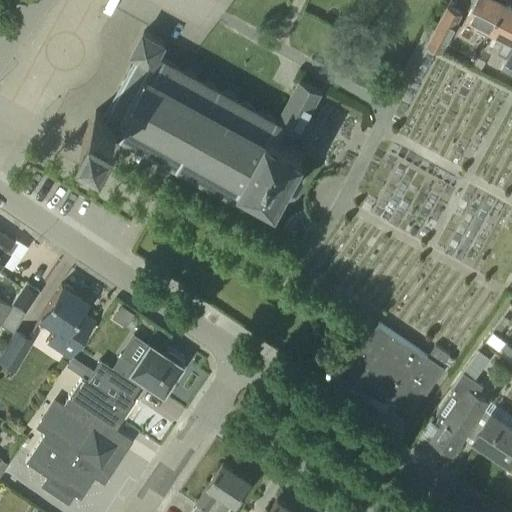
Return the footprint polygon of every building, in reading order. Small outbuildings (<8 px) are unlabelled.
[(476,0),(459,32),(469,37),(474,27),(488,34),(490,29),(491,30),(506,2),(505,1),(505,0),(476,0)] [(511,4),(506,2),(491,30),(506,37),(499,52),(507,56),(501,68),(511,74),(511,73),(511,4)] [(428,42),(443,50),(463,13),(448,5),(428,42)] [(296,130),(299,131),(321,90),(300,78),(278,119),(158,53),(165,42),(144,30),(133,51),(138,53),(136,57),(135,57),(134,59),(136,61),(139,56),(150,62),(140,81),(144,83),(138,94),(134,92),(124,110),(113,104),(115,99),(113,98),(112,100),(113,101),(108,109),(107,109),(104,114),(96,109),(82,135),(107,149),(117,131),(163,156),(158,164),(171,172),(176,163),(244,200),(252,185),(277,199),(284,186),(291,188),(297,186),(301,182),(303,176),(301,170),(296,165),(303,152),(288,144),(296,130)] [(0,261),(8,249),(0,242),(0,261)] [(14,298),(11,303),(25,312),(28,307),(39,290),(25,281),(14,298)] [(87,301),(74,292),(73,288),(67,284),(63,285),(61,283),(39,316),(57,327),(48,340),(71,356),(94,320),(80,311),(87,301)] [(0,325),(12,332),(15,327),(15,328),(25,312),(11,303),(0,295),(0,325)] [(346,370),(352,374),(354,371),(383,391),(381,394),(387,398),(388,396),(396,401),(395,403),(412,414),(445,366),(443,365),(451,354),(436,343),(428,355),(379,322),(346,370)] [(15,327),(12,332),(0,352),(0,361),(14,371),(33,338),(15,328),(15,327)] [(100,359),(87,378),(113,395),(118,388),(131,396),(142,379),(162,392),(172,377),(175,380),(182,369),(179,367),(181,363),(178,361),(180,357),(169,350),(167,353),(148,341),(134,362),(121,353),(112,367),(100,359)] [(476,353),(464,369),(474,377),(487,360),(476,353)] [(511,463),(511,413),(490,399),(488,402),(473,392),(480,382),(464,370),(451,390),(452,390),(437,413),(440,415),(435,422),(433,421),(433,420),(432,420),(431,421),(440,427),(432,439),(453,454),(467,433),(474,437),(473,438),(511,464),(511,463)] [(25,460),(48,476),(43,483),(67,500),(72,492),(80,497),(100,467),(108,472),(124,447),(109,437),(135,399),(131,396),(118,388),(113,395),(87,378),(82,374),(62,405),(54,400),(38,425),(45,430),(25,460)] [(235,503),(251,480),(223,461),(196,502),(207,510),(219,493),(235,503)] [(299,511),(277,497),(269,509),(266,506),(262,511),(299,511)]
